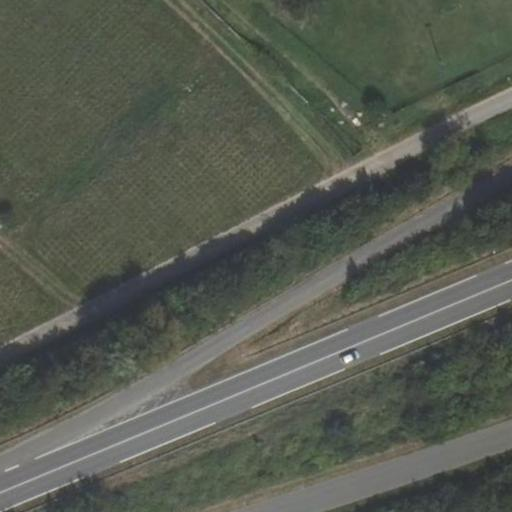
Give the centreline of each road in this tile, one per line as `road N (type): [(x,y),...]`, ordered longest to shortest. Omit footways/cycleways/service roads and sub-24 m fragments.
road 1 (track): [(511,105),(0,352)]
road 2 (unclassified): [(511,176),(64,438),(39,477)]
road 3 (tertiary): [(511,280),(39,477)]
road 4 (unclassified): [(511,433),(281,511)]
